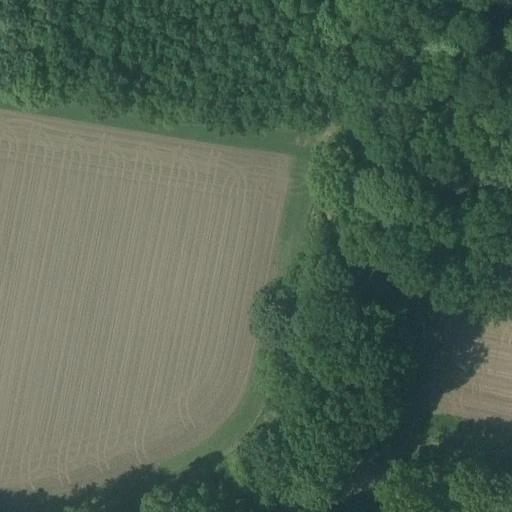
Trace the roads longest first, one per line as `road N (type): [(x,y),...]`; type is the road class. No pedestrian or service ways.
road 1 (track): [(349,476),(328,123),(0,75)]
road 2 (track): [(494,511),(349,476),(243,511)]
road 3 (track): [(332,0),(328,123)]
